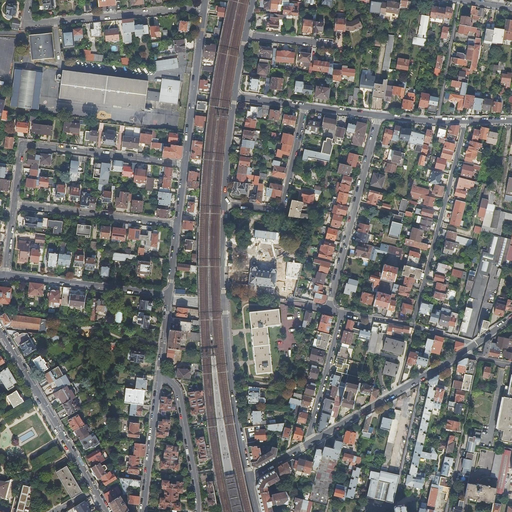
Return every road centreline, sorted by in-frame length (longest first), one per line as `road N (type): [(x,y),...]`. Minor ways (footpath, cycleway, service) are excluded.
road 1 (residential): [(185,164),(22,143),(13,203)]
road 2 (residential): [(0,329),(107,511)]
road 3 (residential): [(412,324),(465,120)]
road 4 (residential): [(378,115),(327,308)]
road 5 (residential): [(28,0),(25,16),(33,23),(204,7)]
road 6 (residential): [(224,305),(249,477)]
road 7 (residential): [(178,223),(13,203)]
road 8 (residential): [(5,274),(169,298)]
road 9 (residential): [(223,202),(281,209),(304,106)]
road 10 (residential): [(185,164),(204,7)]
road 11 (residential): [(198,511),(180,394),(160,375)]
road 12 (residential): [(143,511),(160,375)]
road 13 (residential): [(341,312),(308,442)]
road 14 (residential): [(421,376),(398,488),(412,499)]
road 15 (residential): [(421,376),(308,442)]
road 16 (residential): [(458,0),(437,121)]
